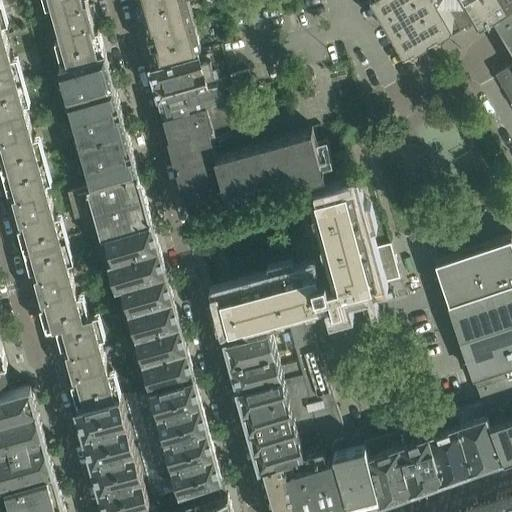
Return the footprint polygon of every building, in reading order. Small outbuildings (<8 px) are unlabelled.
[(51,0),(69,62),(106,51),(99,26),(96,27),(93,17),(98,16),(95,4),(90,5),(88,0),(51,0)] [(141,0),(155,50),(157,56),(159,55),(202,43),(196,21),(192,23),(185,0),(141,0)] [(380,0),(413,56),(495,8),(507,0),(380,0)] [(511,34),(511,0),(507,0),(495,8),(501,18),(511,35),(511,34)] [(0,12),(0,84),(19,79),(0,12)] [(155,79),(215,62),(210,46),(151,64),(155,79)] [(106,51),(69,62),(60,64),(71,104),(117,91),(106,51)] [(215,62),(155,79),(160,95),(210,80),(208,74),(220,70),(218,61),(215,62)] [(510,94),(511,93),(511,63),(497,72),(510,94)] [(249,69),(231,74),(236,92),(254,87),(249,69)] [(210,80),(160,95),(165,112),(228,94),(232,93),(226,75),(210,80)] [(19,79),(0,84),(0,143),(0,145),(0,144),(0,155),(4,169),(41,158),(19,79)] [(117,91),(71,104),(82,144),(128,131),(117,91)] [(228,94),(165,112),(192,210),(244,195),(243,192),(260,187),(259,182),(272,178),(273,183),(290,178),(289,173),(306,168),(307,174),(312,172),(313,176),(326,172),(313,125),(218,151),(217,150),(215,140),(219,139),(215,123),(235,117),(228,94)] [(128,131),(82,144),(93,184),(139,170),(128,131)] [(41,158),(4,169),(10,192),(13,191),(16,201),(12,202),(15,214),(19,213),(22,223),(19,224),(25,248),(63,237),(41,158)] [(139,170),(93,184),(69,190),(76,216),(97,210),(98,210),(146,196),(139,170)] [(345,304),(341,290),(379,279),(353,184),(317,194),(341,281),(330,284),(327,274),(320,276),(317,265),(220,290),(222,298),(226,297),(228,304),(224,305),(230,327),(333,300),(335,307),(345,304)] [(153,219),(146,196),(98,210),(97,210),(103,234),(107,233),(108,232),(153,219)] [(160,244),(153,219),(108,232),(107,233),(103,234),(98,236),(101,247),(110,244),(114,258),(160,244)] [(511,233),(437,259),(484,401),(503,456),(511,452),(511,233)] [(63,237),(25,248),(32,271),(35,270),(44,303),(79,293),(63,237)] [(392,242),(375,246),(385,281),(401,276),(392,242)] [(160,244),(114,258),(110,259),(117,285),(123,283),(167,271),(160,244)] [(167,271),(123,283),(137,335),(181,323),(167,271)] [(72,379),(79,403),(117,393),(94,312),(85,315),(79,293),(44,303),(41,304),(48,328),(57,325),(63,347),(67,346),(69,356),(65,358),(68,369),(73,368),(76,378),(72,379)] [(348,436),(309,316),(290,321),(301,359),(304,372),(288,377),(286,377),(290,392),(295,411),(300,430),(306,449),(316,446),(332,441),(351,508),(352,509),(382,498),(364,431),(348,436)] [(181,323),(137,335),(151,385),(153,384),(195,371),(181,323)] [(272,326),(227,338),(233,361),(278,349),(272,326)] [(0,379),(9,377),(6,365),(9,365),(3,342),(0,342),(0,379)] [(278,349),(233,361),(240,385),(284,372),(282,364),(278,349)] [(301,359),(282,364),(284,372),(286,377),(288,377),(304,372),(301,359)] [(195,371),(153,384),(167,435),(209,423),(195,371)] [(290,392),(286,377),(284,372),(240,385),(246,406),(290,392)] [(0,423),(40,412),(32,383),(0,392),(0,423)] [(117,393),(79,403),(94,458),(136,446),(121,392),(117,393)] [(295,411),(290,392),(246,406),(251,424),(295,411)] [(503,456),(484,401),(462,408),(479,464),(503,456)] [(479,464),(462,408),(439,415),(456,472),(479,464)] [(300,430),(295,411),(251,424),(256,443),(300,430)] [(0,452),(47,439),(40,412),(0,423),(0,452)] [(456,472),(439,415),(407,424),(401,425),(419,485),(456,472)] [(223,474),(209,423),(167,435),(181,488),(223,474)] [(419,485),(401,425),(374,433),(372,429),(364,431),(382,498),(419,485)] [(306,449),(300,430),(256,443),(262,463),(285,456),(301,451),(306,449)] [(56,470),(47,439),(0,452),(0,478),(2,485),(7,484),(56,470)] [(339,511),(351,508),(332,441),(316,446),(334,511),(339,511)] [(136,446),(94,458),(101,484),(144,472),(136,446)] [(334,511),(316,446),(306,449),(301,451),(317,511),(334,511)] [(317,511),(301,451),(285,456),(300,511),(317,511)] [(300,511),(285,456),(262,463),(275,511),(300,511)] [(56,470),(7,484),(15,510),(63,497),(56,470)] [(144,472),(101,484),(108,511),(127,505),(138,502),(151,497),(144,472)] [(227,480),(196,488),(199,498),(230,491),(227,480)] [(166,492),(151,497),(138,502),(140,511),(171,511),(171,510),(166,492)] [(234,511),(229,492),(200,501),(202,511),(234,511)] [(511,511),(511,492),(502,496),(508,511),(511,511)] [(508,511),(502,496),(472,507),(473,511),(508,511)] [(67,511),(63,497),(15,510),(14,511),(67,511)] [(202,511),(200,501),(171,510),(171,511),(202,511)]
